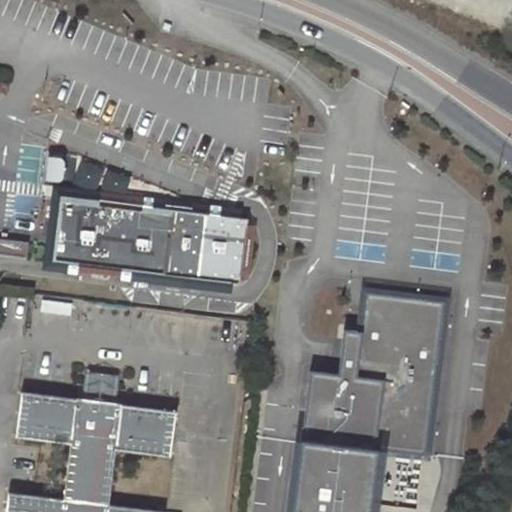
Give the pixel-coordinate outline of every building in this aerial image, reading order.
[(238,282),(246,217),(73,196),(73,199),(55,197),(48,255),(66,257),(65,260),(238,282)] [(26,240),(0,236),(0,252),(24,255),(26,240)] [(308,369),(290,511),(368,511),(377,448),(424,453),(442,299),(363,290),(358,330),(341,328),(336,372),(308,369)] [(78,377),(75,404),(124,411),(127,384),(78,377)] [(120,511),(109,511),(117,456),(156,461),(172,463),(178,419),(124,411),(75,404),(23,397),(17,443),(70,450),(63,505),(9,497),(6,511),(120,511)]
